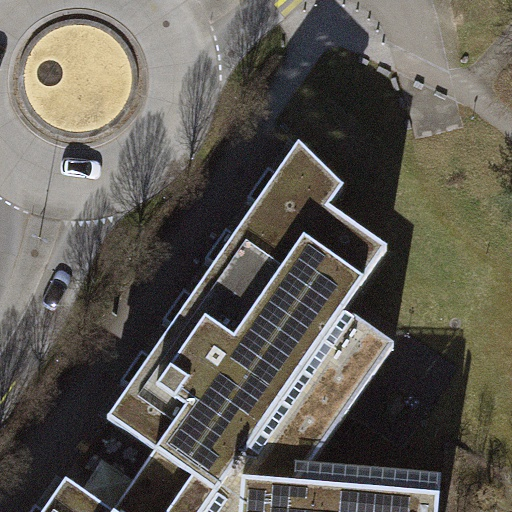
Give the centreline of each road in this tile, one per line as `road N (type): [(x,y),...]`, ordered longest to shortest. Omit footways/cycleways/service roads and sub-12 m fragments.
road 1 (secondary): [(53,192),(123,183),(174,134),(185,100),(173,30)]
road 2 (secondary): [(0,328),(53,192)]
